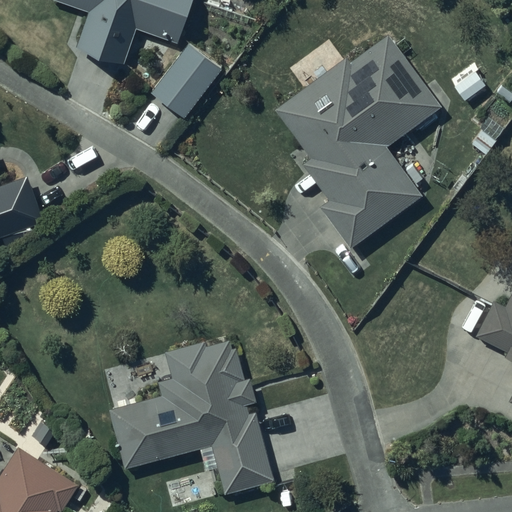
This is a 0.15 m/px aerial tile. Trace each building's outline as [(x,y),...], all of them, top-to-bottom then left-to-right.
[(71,0),(90,7),(78,39),(126,57),(138,22),(178,37),(192,0),(71,0)] [(301,85),(276,102),(310,152),(305,155),(329,192),(323,196),(353,242),(422,189),(388,138),(441,103),(392,30),(352,57),(348,52),(340,57),(330,42),(290,69),(301,85)] [(223,61),(190,36),(153,85),(186,110),(223,61)] [(487,79),(474,62),(453,78),(466,95),(467,94),(473,101),(487,90),(482,83),(487,79)] [(0,233),(5,231),(11,249),(40,240),(34,221),(43,218),(28,171),(0,180),(0,163),(0,162),(0,233)] [(511,288),(506,300),(495,295),(478,330),(508,345),(506,350),(511,352),(511,392),(511,395),(511,288)] [(205,334),(166,345),(173,371),(162,375),(165,387),(110,403),(127,462),(213,437),(227,486),(275,472),(256,406),(251,407),(248,396),(257,393),(250,371),(245,373),(234,334),(207,342),(205,334)] [(79,480),(19,440),(0,471),(0,511),(55,511),(62,503),(63,503),(79,480)]
